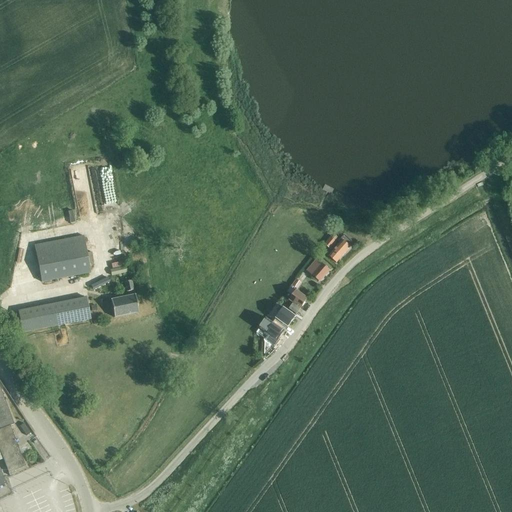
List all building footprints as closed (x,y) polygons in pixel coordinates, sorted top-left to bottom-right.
[(325,244),(330,249),(338,239),(333,235),(325,244)] [(329,256),(337,263),(354,244),(344,235),(338,242),(340,244),(329,256)] [(34,246),(41,282),(90,273),(83,236),(34,246)] [(308,272),(320,283),(330,271),(318,261),(308,272)] [(129,266),(109,270),(111,277),(130,273),(129,266)] [(91,286),(93,290),(109,282),(107,278),(91,286)] [(126,292),(133,290),(132,281),(124,282),(126,292)] [(289,310),(297,315),(308,300),(297,292),(298,290),(292,287),(288,292),(294,296),(290,301),(293,304),(289,310)] [(111,301),(115,319),(138,314),(135,296),(111,301)] [(19,315),(22,334),(91,321),(88,302),(19,315)] [(280,314),(273,324),(285,333),(296,317),(277,304),(273,310),(280,314)] [(273,324),(266,319),(256,334),(275,347),(285,333),(273,324)] [(0,451),(9,476),(12,475),(11,472),(25,467),(9,426),(13,424),(0,389),(0,451)]
